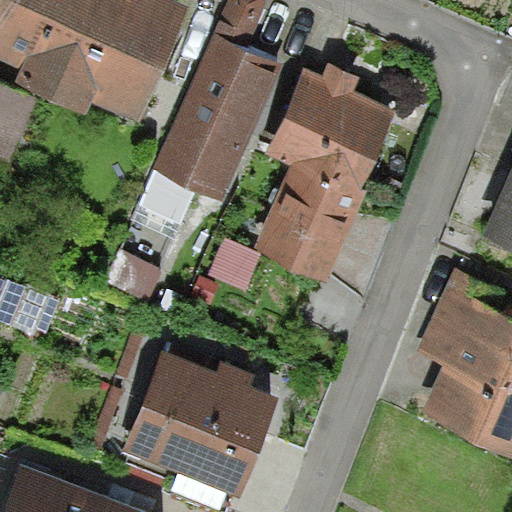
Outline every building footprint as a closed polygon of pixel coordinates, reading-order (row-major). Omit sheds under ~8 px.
[(173,0),(4,0),(0,11),(0,32),(36,48),(29,63),(127,105),(173,0)] [(263,0),(232,0),(134,214),(176,233),(199,182),(220,192),(281,58),(245,41),(263,0)] [(31,79),(0,65),(0,142),(3,144),(31,79)] [(381,102),(308,71),(277,141),(306,154),(350,173),(381,102)] [(363,179),(350,173),(306,154),(268,241),(325,266),(363,179)] [(511,187),(499,218),(511,222),(511,187)] [(496,285),(460,269),(435,328),(464,341),(439,397),(466,408),(470,420),(485,427),(501,420),(511,424),(511,307),(490,298),(496,285)] [(217,371),(166,352),(133,437),(189,460),(176,494),(221,511),(227,511),(273,395),(245,384),(250,372),(221,360),(217,371)] [(153,511),(26,461),(4,511),(153,511)]
